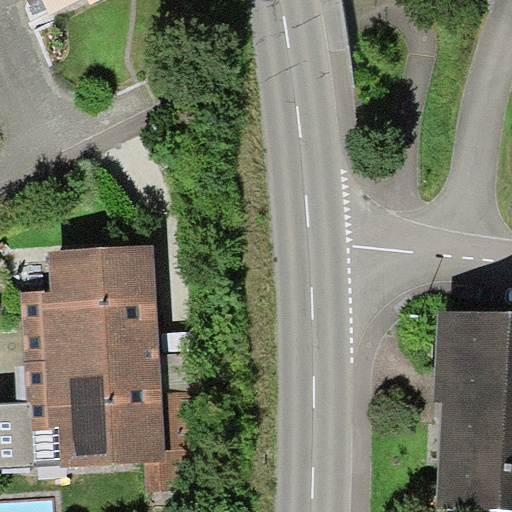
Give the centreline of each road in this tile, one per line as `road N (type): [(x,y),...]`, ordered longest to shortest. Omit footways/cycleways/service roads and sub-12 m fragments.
road 1 (primary): [(312,247),(313,511)]
road 2 (primary): [(277,0),(312,247)]
road 3 (residential): [(470,257),(474,126),(511,26)]
road 4 (residential): [(470,257),(312,247)]
road 5 (residential): [(0,183),(119,125)]
